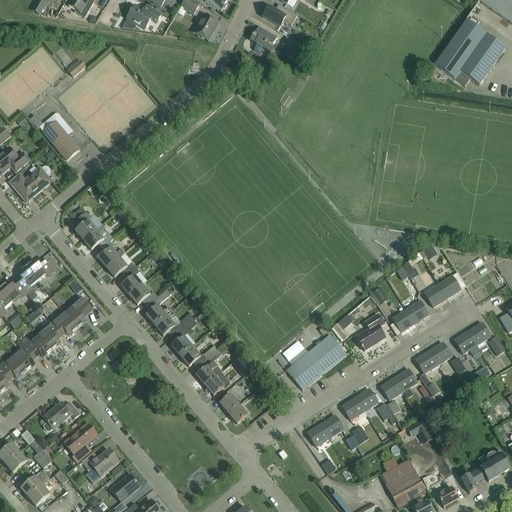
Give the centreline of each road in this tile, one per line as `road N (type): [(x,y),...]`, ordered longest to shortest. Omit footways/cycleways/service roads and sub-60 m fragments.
road 1 (residential): [(41,218),(205,81),(250,0)]
road 2 (residential): [(240,457),(470,312)]
road 3 (residential): [(180,511),(67,375)]
road 4 (residential): [(240,457),(128,322)]
road 5 (residential): [(128,322),(41,218)]
